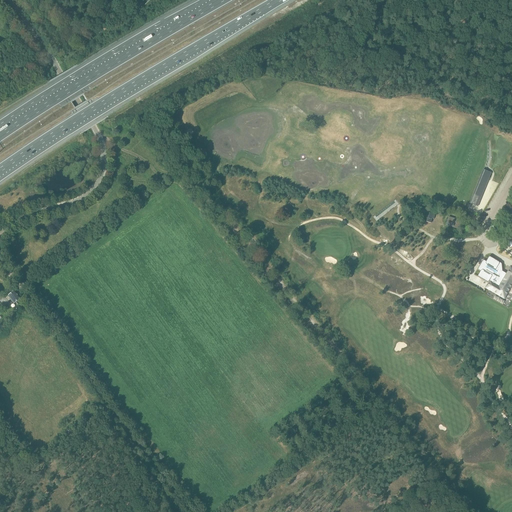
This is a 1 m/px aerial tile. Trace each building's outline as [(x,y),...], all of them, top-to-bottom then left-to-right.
[(491,174),(482,170),(468,204),(477,207),(491,174)] [(435,214),(430,213),(426,212),(424,222),(427,222),(426,225),(432,226),(434,219),(435,214)] [(448,217),(446,224),(459,228),(462,221),(448,217)] [(480,271),(477,277),(486,282),(487,282),(488,282),(489,281),(490,282),(489,282),(489,283),(488,283),(485,288),(504,299),(511,285),(511,267),(510,266),(506,273),(503,272),(502,271),(502,270),(501,265),(501,264),(500,263),(489,257),(486,262),(483,260),(477,270),(480,271)] [(5,298),(7,302),(10,300),(13,304),(19,300),(14,292),(7,297),(5,298)] [(7,302),(5,298),(7,297),(5,294),(0,298),(0,301),(4,307),(9,303),(7,302)]
